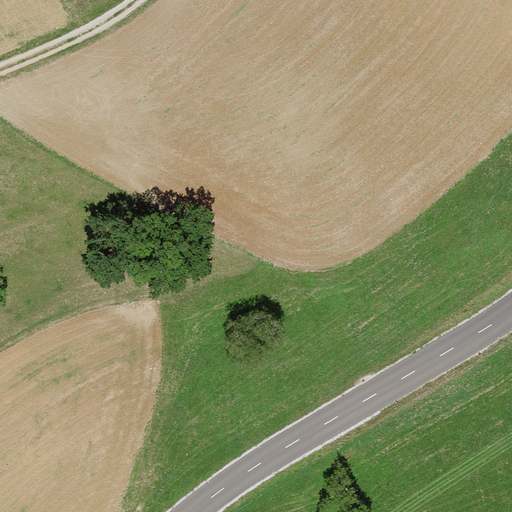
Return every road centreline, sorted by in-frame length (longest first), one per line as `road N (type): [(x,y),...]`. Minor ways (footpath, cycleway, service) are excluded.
road 1 (tertiary): [(191,511),(511,309)]
road 2 (track): [(127,0),(0,67)]
